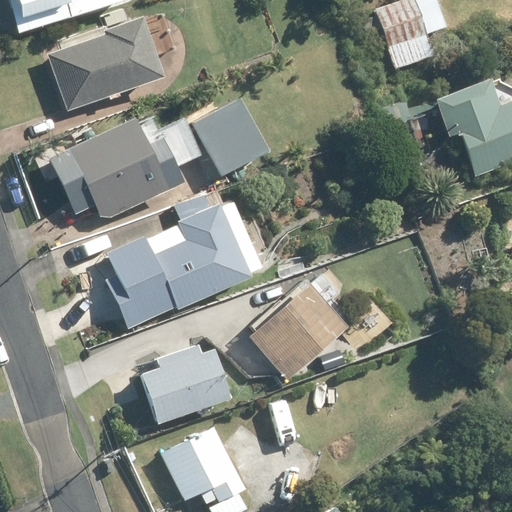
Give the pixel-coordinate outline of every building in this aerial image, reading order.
[(53,0),(60,22),(131,2),(130,0),(53,0)] [(415,0),(374,16),(375,20),(362,26),(367,39),(380,34),(394,72),(431,59),(424,42),(445,34),(432,0),(415,0)] [(45,53),(43,54),(63,110),(160,77),(139,18),(104,30),(98,32),(100,34),(45,53)] [(487,81),(430,100),(441,134),(454,130),(468,174),(511,158),(511,100),(495,106),(487,81)] [(423,132),(419,120),(424,118),(420,106),(406,110),(404,103),(373,113),(387,155),(417,145),(413,135),(423,132)] [(128,120),(63,151),(99,222),(135,205),(136,208),(165,194),(162,189),(175,182),(145,121),(132,128),(128,120)] [(177,225),(175,226),(182,244),(149,257),(141,239),(103,254),(113,276),(104,280),(124,328),(172,308),(174,312),(247,281),(246,278),(255,274),(227,206),(207,213),(199,195),(169,208),(177,225)] [(301,287),(245,338),(284,382),(341,330),(301,287)] [(156,372),(142,376),(158,424),(227,401),(211,352),(198,356),(194,346),(152,360),(156,372)] [(208,429),(157,455),(181,503),(200,493),(204,501),(210,498),(214,505),(241,492),(208,429)]
